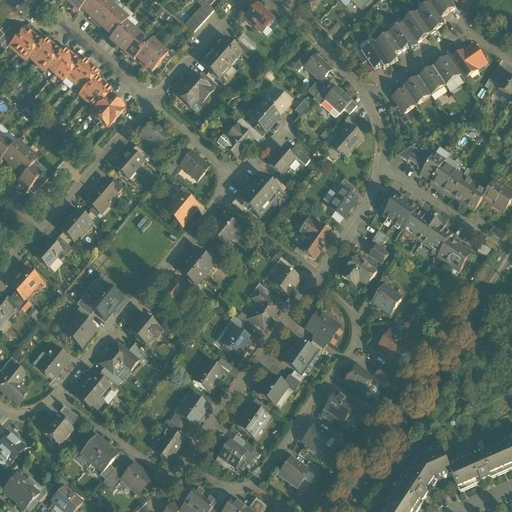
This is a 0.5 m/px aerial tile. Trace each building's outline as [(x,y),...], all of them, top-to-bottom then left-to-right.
[(89,0),(75,0),(69,7),(77,14),(80,11),(89,0)] [(89,0),(80,11),(88,18),(104,0),(103,0),(89,0)] [(88,18),(96,25),(112,7),(104,0),(88,18)] [(349,0),(361,11),(369,2),(370,3),(373,0),(349,0)] [(427,0),(431,5),(441,20),(455,10),(453,6),(450,3),(448,0),(427,0)] [(214,12),(209,8),(205,4),(185,26),(194,33),(214,12)] [(431,5),(417,15),(425,26),(429,22),(436,32),(445,26),(441,20),(431,5)] [(245,19),(261,34),(274,21),(257,6),(245,19)] [(96,25),(104,32),(119,14),(112,7),(96,25)] [(119,14),(104,32),(112,39),(125,24),(127,21),(119,14)] [(403,25),(404,26),(411,35),(415,32),(422,42),(431,36),(425,26),(417,15),(403,25)] [(0,24),(0,47),(5,52),(19,36),(2,22),(0,24)] [(425,26),(431,36),(436,32),(429,22),(425,26)] [(117,49),(133,31),(125,24),(112,39),(109,42),(117,49)] [(404,26),(390,35),(396,43),(400,40),(407,50),(409,49),(412,53),(419,48),(417,45),(411,35),(404,26)] [(9,48),(17,55),(33,37),(25,30),(9,48)] [(125,56),(141,38),(133,31),(117,49),(125,56)] [(411,35),(417,45),(422,42),(415,32),(411,35)] [(390,35),(376,45),(391,67),(398,62),(395,58),(402,53),(396,43),(390,35)] [(41,44),(33,37),(17,55),(25,62),(28,59),(41,44)] [(148,45),(141,38),(125,56),(133,63),(135,60),(148,45)] [(238,44),(247,52),(250,48),(252,46),(243,38),(238,44)] [(224,39),(212,53),(230,68),(241,56),(242,55),(234,48),(224,39)] [(362,54),(376,45),(372,39),(358,48),(362,54)] [(44,40),(41,44),(28,59),(36,66),(52,47),(44,40)] [(396,43),(402,53),(407,50),(400,40),(396,43)] [(135,60),(143,67),(159,49),(151,42),(148,45),(135,60)] [(252,56),(247,52),(238,44),(234,48),(242,55),(241,56),(247,61),(252,56)] [(351,49),(363,66),(368,63),(362,54),(358,48),(356,45),(351,49)] [(384,72),(391,67),(376,45),(362,54),(368,63),(374,73),(381,68),(384,72)] [(60,54),(52,47),(36,66),(44,73),(47,69),(60,54)] [(474,47),(466,53),(478,71),(487,65),(474,47)] [(159,49),(143,67),(151,74),(161,64),(167,56),(159,49)] [(64,51),(60,54),(47,69),(55,76),(71,58),(64,51)] [(450,62),(456,71),(461,77),(464,82),(478,72),(478,71),(466,53),(465,52),(450,62)] [(161,64),(165,68),(174,57),(170,53),(167,56),(161,64)] [(230,68),(212,53),(201,66),(210,74),(219,81),(230,68)] [(293,69),(298,74),(311,59),(306,54),(293,69)] [(79,65),(71,58),(55,76),(63,83),(66,79),(79,65)] [(305,70),(320,84),(331,72),(315,58),(305,70)] [(83,61),(79,65),(66,79),(74,86),(91,68),(83,61)] [(444,64),(451,74),(456,71),(450,62),(449,61),(445,64),(444,64)] [(434,71),(441,81),(446,87),(461,77),(456,71),(451,74),(444,64),(445,64),(444,63),(442,63),(442,64),(433,69),(434,71)] [(15,74),(20,68),(15,64),(10,70),(15,74)] [(98,75),(91,68),(74,86),(82,93),(95,79),(98,75)] [(507,76),(502,73),(497,70),(490,81),(495,85),(499,88),(507,76)] [(429,75),(436,84),(441,81),(434,71),(430,74),(429,75)] [(427,74),(419,79),(429,95),(431,97),(446,87),(441,81),(436,84),(429,75),(430,74),(429,74),(428,73),(427,74)] [(213,93),(217,88),(205,78),(201,74),(197,79),(213,93)] [(205,78),(217,88),(220,91),(225,86),(219,81),(210,74),(205,78)] [(194,76),(189,82),(192,84),(197,79),(194,76)] [(498,91),(511,100),(511,79),(507,76),(499,88),(498,91)] [(465,84),(464,82),(461,77),(446,87),(450,94),(465,84)] [(70,91),(74,86),(66,79),(63,83),(62,84),(70,91)] [(103,86),(95,79),(82,93),(79,97),(87,104),(103,86)] [(175,97),(190,110),(198,102),(201,106),(213,93),(197,79),(192,84),(189,82),(175,97)] [(416,108),(423,103),(422,100),(429,95),(419,79),(410,85),(409,86),(409,87),(410,88),(417,98),(412,101),(416,108)] [(111,93),(103,86),(87,104),(95,111),(108,97),(111,93)] [(405,91),(412,101),(417,98),(410,88),(405,91)] [(323,103),(324,103),(333,111),(335,109),(340,114),(338,116),(339,117),(344,111),(351,103),(335,89),(329,96),(323,103)] [(22,97),(14,90),(10,94),(18,101),(22,97)] [(312,101),(320,108),(320,107),(324,103),(323,103),(329,96),(322,90),(312,101)] [(404,116),(416,108),(412,101),(405,91),(392,100),(398,108),(404,116)] [(276,93),(265,105),(279,118),(284,113),(285,113),(291,106),(276,93)] [(110,99),(108,97),(95,111),(92,114),(92,115),(94,117),(93,118),(106,129),(106,128),(108,130),(124,111),(122,110),(123,109),(111,98),(110,99)] [(294,113),(299,117),(309,106),(304,102),(294,113)] [(330,115),(333,111),(324,103),(320,107),(330,115)] [(344,111),(349,116),(356,108),(351,103),(344,111)] [(279,118),(265,105),(264,104),(249,120),(257,127),(266,135),(280,118),(279,118)] [(393,111),(403,126),(408,123),(404,116),(398,108),(393,111)] [(157,151),(158,152),(169,140),(152,125),(141,138),(143,139),(152,147),(157,151)] [(224,150),(235,160),(253,140),(237,126),(230,135),(233,138),(230,142),(229,143),(223,138),(216,145),(223,151),(224,150)] [(253,132),(262,139),(266,135),(257,127),(253,132)] [(333,147),(345,159),(362,140),(348,127),(338,138),(331,146),(333,147)] [(478,134),(469,128),(464,135),(473,141),(478,134)] [(329,148),(331,149),(333,147),(331,146),(338,138),(333,134),(325,144),(329,148)] [(12,149),(17,144),(7,136),(3,141),(12,149)] [(135,148),(144,156),(152,147),(143,139),(135,148)] [(12,149),(3,141),(0,143),(0,162),(1,161),(12,149)] [(17,144),(12,149),(1,161),(12,170),(25,155),(20,151),(22,149),(17,144)] [(144,156),(146,157),(150,161),(152,159),(151,158),(157,151),(152,147),(144,156)] [(131,153),(141,162),(146,157),(144,156),(135,148),(131,153)] [(429,164),(435,156),(423,148),(419,154),(421,155),(426,159),(424,161),(429,164)] [(290,154),(305,168),(310,162),(295,149),(290,154)] [(408,164),(409,162),(416,152),(411,149),(399,158),(408,164)] [(445,163),(448,159),(450,157),(440,150),(435,157),(445,163)] [(113,169),(128,182),(129,180),(127,179),(133,173),(134,174),(143,164),(141,162),(131,153),(129,151),(113,169)] [(268,167),(280,177),(294,162),(282,152),(268,167)] [(419,154),(416,152),(409,162),(414,166),(421,155),(419,154)] [(180,169),(197,183),(209,169),(191,154),(184,162),(179,168),(180,169)] [(30,160),(25,155),(12,170),(22,180),(31,170),(36,164),(37,163),(32,158),(30,160)] [(426,159),(421,155),(414,166),(419,169),(424,161),(426,159)] [(426,180),(431,184),(444,166),(445,163),(435,157),(435,156),(429,164),(422,174),(427,178),(426,180)] [(167,172),(173,177),(180,169),(179,168),(184,162),(179,158),(167,172)] [(444,166),(455,173),(459,167),(448,159),(445,163),(444,166)] [(429,164),(424,161),(419,169),(417,171),(422,174),(429,164)] [(31,170),(41,179),(46,173),(36,164),(31,170)] [(455,173),(444,166),(431,184),(436,187),(435,190),(441,194),(455,173)] [(41,179),(31,170),(22,180),(18,185),(27,194),(28,193),(39,181),(41,179)] [(465,180),(455,173),(441,194),(446,198),(448,195),(453,199),(463,185),(465,180)] [(260,176),(249,189),(270,207),(268,206),(274,199),(276,200),(281,194),(271,186),(260,176)] [(469,189),(472,185),(465,180),(463,185),(469,189)] [(28,193),(32,197),(43,185),(39,181),(28,193)] [(271,186),(281,194),(285,190),(275,181),(271,186)] [(341,190),(350,196),(355,190),(344,181),(339,189),(341,190)] [(92,209),(98,215),(106,206),(108,208),(117,198),(116,197),(111,192),(112,190),(109,187),(103,182),(93,193),(92,192),(87,199),(90,202),(88,205),(92,209)] [(111,192),(116,197),(123,190),(113,182),(109,187),(112,190),(111,192)] [(495,183),(487,195),(485,198),(497,206),(495,209),(504,215),(511,202),(511,201),(503,196),(506,191),(495,183)] [(469,189),(463,185),(453,199),(464,206),(466,202),(477,210),(485,198),(487,195),(472,185),(469,189)] [(180,197),(190,205),(195,199),(182,189),(177,195),(180,197)] [(270,207),(249,189),(238,201),(237,202),(246,209),(258,220),(264,214),(262,213),(268,206),(269,208),(270,207)] [(335,214),(343,220),(356,201),(350,196),(341,190),(328,209),(335,214)] [(511,194),(506,191),(503,196),(511,201),(511,194)] [(175,221),(183,228),(197,211),(190,205),(180,197),(179,197),(181,199),(178,204),(175,202),(165,214),(174,222),(175,221)] [(384,219),(404,232),(417,213),(419,210),(410,205),(409,206),(406,204),(407,202),(399,197),(384,219)] [(231,206),(242,214),(246,209),(237,202),(238,201),(236,200),(231,206)] [(466,202),(464,206),(474,213),(477,210),(466,202)] [(100,216),(98,215),(92,209),(88,214),(90,215),(96,220),(100,216)] [(72,243),(73,244),(83,232),(85,234),(91,228),(92,227),(85,221),(75,212),(58,231),(63,235),(72,243)] [(427,220),(417,213),(404,232),(434,252),(432,255),(438,259),(450,241),(453,237),(443,230),(444,229),(428,218),(427,220)] [(331,220),(339,226),(343,220),(335,214),(331,220)] [(91,228),(95,232),(101,225),(96,220),(90,215),(85,221),(92,227),(91,228)] [(210,234),(225,247),(239,231),(223,218),(210,234)] [(301,233),(303,234),(309,238),(304,245),(300,251),(309,257),(313,261),(331,236),(326,232),(327,231),(325,230),(325,231),(318,226),(316,228),(308,223),(303,229),(302,228),(302,230),(303,230),(301,233)] [(490,234),(502,242),(506,236),(494,228),(490,234)] [(83,232),(73,244),(75,246),(85,234),(83,232)] [(372,243),(381,249),(388,239),(379,233),(372,243)] [(301,242),(304,245),(309,238),(303,234),(300,238),(301,242)] [(63,235),(58,240),(67,248),(72,243),(63,235)] [(67,248),(58,240),(53,246),(60,253),(59,253),(61,255),(66,259),(72,251),(67,248)] [(478,253),(487,259),(493,250),(495,252),(499,247),(487,240),(484,244),(478,253)] [(458,247),(450,241),(438,259),(447,264),(458,247)] [(34,258),(47,270),(57,259),(55,258),(59,253),(60,253),(53,246),(48,242),(34,258)] [(210,255),(215,259),(219,255),(210,247),(206,252),(210,255)] [(447,264),(454,269),(460,273),(471,255),(458,247),(447,264)] [(370,258),(382,266),(389,256),(377,248),(370,258)] [(192,257),(187,262),(204,277),(212,266),(213,266),(206,260),(195,251),(191,256),(192,257)] [(296,255),(306,262),(309,257),(300,251),(299,251),(296,255)] [(220,263),(215,259),(210,255),(206,260),(213,266),(212,266),(215,269),(220,263)] [(191,256),(182,267),(182,268),(187,262),(192,257),(191,256)] [(282,268),(290,274),(294,268),(281,259),(276,266),(281,269),(282,268)] [(356,280),(367,288),(376,274),(355,259),(342,278),(352,286),(356,280)] [(204,277),(187,262),(182,268),(182,267),(177,272),(188,281),(195,287),(196,287),(204,277)] [(270,285),(288,297),(300,281),(290,274),(282,268),(281,269),(270,285)] [(457,278),(460,273),(454,269),(450,274),(457,278)] [(15,294),(23,301),(23,300),(34,288),(32,286),(37,280),(26,271),(19,278),(18,277),(10,286),(17,292),(15,294)] [(103,286),(111,293),(115,288),(101,276),(97,281),(103,286)] [(372,294),(377,298),(384,288),(388,283),(383,279),(372,294)] [(23,300),(25,302),(41,284),(37,280),(32,286),(34,288),(23,300)] [(184,301),(191,292),(184,286),(178,281),(174,286),(181,293),(179,296),(180,297),(184,301)] [(184,286),(191,292),(194,295),(199,290),(196,287),(195,287),(188,281),(184,286)] [(180,297),(179,296),(171,289),(166,285),(152,302),(166,313),(180,297)] [(103,286),(94,296),(113,312),(122,301),(111,293),(103,286)] [(174,286),(171,289),(179,296),(181,293),(174,286)] [(258,293),(266,299),(269,294),(258,286),(254,292),(257,294),(258,293)] [(373,305),(391,317),(401,303),(394,297),(395,296),(384,288),(377,298),(373,305)] [(248,321),(263,332),(279,309),(266,299),(258,293),(257,294),(252,301),(259,306),(249,320),(248,321)] [(15,294),(9,301),(18,309),(21,312),(28,305),(25,302),(23,300),(23,301),(15,294)] [(104,322),(113,312),(94,296),(86,306),(86,307),(94,313),(104,322)] [(180,297),(166,313),(171,317),(184,301),(180,297)] [(13,314),(18,309),(9,301),(7,299),(2,304),(13,314)] [(0,324),(4,320),(6,322),(13,314),(2,304),(0,302),(0,324)] [(76,306),(79,309),(90,318),(94,313),(86,307),(86,306),(80,302),(76,306)] [(79,317),(86,323),(90,318),(79,309),(75,315),(78,317),(79,317)] [(38,315),(32,310),(28,316),(33,320),(38,315)] [(248,321),(249,320),(241,314),(236,321),(244,327),(248,321)] [(327,346),(328,346),(333,338),(331,336),(337,328),(317,314),(306,331),(317,339),(327,346)] [(135,323),(136,325),(142,317),(156,329),(150,336),(152,338),(146,345),(130,333),(129,334),(146,348),(153,339),(155,341),(158,340),(161,337),(161,334),(159,332),(160,330),(142,315),(135,323)] [(71,342),(81,350),(95,332),(88,327),(89,326),(86,323),(79,317),(78,317),(66,332),(74,339),(71,342)] [(128,331),(130,333),(146,345),(152,338),(150,336),(156,329),(142,317),(136,325),(135,323),(128,331)] [(233,329),(240,334),(244,327),(236,321),(233,318),(227,327),(232,331),(233,329)] [(10,326),(6,322),(4,320),(0,324),(0,332),(2,334),(10,326)] [(232,351),(238,356),(244,348),(247,351),(251,345),(245,341),(246,338),(240,334),(233,329),(232,331),(225,340),(226,341),(222,347),(230,353),(232,351)] [(388,361),(397,368),(406,355),(409,357),(415,349),(391,331),(376,353),(388,361)] [(54,349),(59,344),(51,338),(47,342),(50,345),(54,349)] [(317,339),(313,344),(323,351),(327,346),(317,339)] [(294,373),(300,377),(306,368),(304,366),(313,354),(313,353),(307,349),(296,342),(281,363),(294,373)] [(324,352),(323,351),(313,344),(312,343),(307,349),(313,353),(313,354),(315,356),(319,359),(324,352)] [(54,349),(67,359),(71,354),(59,344),(54,349)] [(37,370),(51,382),(55,378),(69,361),(67,359),(54,349),(50,345),(43,354),(47,358),(40,366),(37,370)] [(104,370),(113,377),(113,376),(118,371),(122,365),(131,372),(138,363),(127,354),(117,345),(100,366),(104,370)] [(135,345),(131,349),(140,357),(144,352),(135,345)] [(142,358),(140,357),(131,349),(127,354),(138,363),(142,358)] [(47,358),(43,354),(33,367),(37,370),(40,366),(47,358)] [(304,366),(306,368),(315,356),(313,354),(304,366)] [(412,359),(409,357),(406,355),(397,368),(399,369),(403,372),(412,359)] [(310,371),(319,359),(315,356),(306,368),(310,371)] [(0,373),(4,377),(13,366),(17,361),(13,358),(0,373)] [(217,365),(229,373),(232,368),(221,360),(217,365)] [(388,361),(383,368),(394,376),(399,369),(397,368),(388,361)] [(192,382),(209,394),(224,374),(207,362),(192,382)] [(126,378),(131,372),(122,365),(118,371),(126,378)] [(0,382),(0,391),(17,406),(27,394),(17,386),(15,384),(23,375),(13,366),(4,377),(0,382)] [(345,383),(362,395),(366,389),(367,390),(374,381),(356,368),(345,383)] [(386,387),(394,376),(383,368),(375,379),(386,387)] [(104,370),(100,374),(117,388),(122,383),(113,376),(113,377),(104,370)] [(126,378),(118,371),(113,376),(122,383),(126,378)] [(294,373),(290,377),(300,384),(304,379),(300,377),(294,373)] [(117,388),(100,374),(97,379),(109,389),(108,390),(111,392),(113,394),(115,391),(117,388)] [(25,376),(23,375),(15,384),(17,386),(25,376)] [(74,397),(94,413),(103,402),(100,399),(108,390),(109,389),(97,379),(92,375),(74,397)] [(292,394),(293,394),(300,384),(290,377),(289,376),(282,386),(287,389),(287,390),(292,394)] [(258,395),(274,407),(287,390),(287,389),(282,386),(271,377),(258,395)] [(100,399),(103,402),(111,392),(108,390),(100,399)] [(280,411),(292,394),(287,390),(274,407),(280,411)] [(118,393),(115,391),(113,394),(111,392),(103,402),(108,406),(118,393)] [(195,392),(191,397),(201,403),(204,399),(195,392)] [(335,419),(342,424),(352,409),(354,406),(348,402),(337,394),(326,411),(336,418),(335,419)] [(186,423),(194,428),(208,408),(201,403),(191,397),(185,405),(187,407),(180,417),(176,414),(175,415),(179,418),(186,423)] [(355,411),(360,415),(367,406),(352,397),(348,402),(354,406),(352,409),(355,411)] [(380,404),(371,397),(366,405),(375,411),(380,404)] [(266,417),(269,419),(273,414),(255,401),(251,406),(252,407),(252,406),(266,417)] [(235,427),(254,440),(264,426),(261,424),(266,417),(252,406),(252,407),(242,420),(241,419),(235,427)] [(65,424),(70,429),(78,419),(64,409),(60,414),(68,421),(65,424)] [(355,411),(352,409),(342,424),(344,426),(355,411)] [(175,415),(169,424),(180,432),(186,423),(179,418),(175,415)] [(50,443),(52,445),(55,445),(59,440),(61,442),(65,441),(73,432),(70,429),(65,424),(64,426),(57,420),(54,423),(53,422),(48,428),(49,429),(43,436),(49,441),(50,443)] [(177,437),(180,432),(169,424),(166,422),(163,427),(167,430),(168,430),(177,437)] [(118,432),(123,435),(127,428),(123,425),(118,432)] [(310,446),(320,454),(331,439),(331,438),(327,436),(314,426),(302,443),(309,448),(310,446)] [(160,459),(168,464),(177,451),(178,450),(184,442),(177,437),(168,430),(167,430),(162,438),(162,441),(156,450),(157,455),(161,458),(160,459)] [(331,439),(338,444),(343,439),(331,430),(327,436),(331,438),(331,439)] [(0,457),(0,458),(10,467),(17,460),(16,460),(24,450),(8,436),(8,437),(0,445),(0,455),(1,456),(0,457)] [(241,448),(245,443),(236,436),(231,443),(240,449),(241,448)] [(92,465),(107,447),(104,445),(103,446),(96,439),(88,448),(81,455),(82,455),(92,465)] [(511,440),(503,444),(505,448),(487,455),(486,452),(448,468),(452,476),(458,491),(479,481),(481,484),(490,480),(489,477),(511,467),(511,440)] [(227,465),(234,469),(235,467),(240,461),(245,453),(240,449),(231,443),(229,442),(219,456),(228,463),(227,465)] [(73,453),(79,458),(82,455),(81,455),(88,448),(82,443),(73,453)] [(241,448),(251,455),(254,450),(245,443),(241,448)] [(310,446),(309,448),(319,456),(320,454),(310,446)] [(110,450),(107,447),(92,465),(102,474),(103,474),(110,467),(117,458),(109,451),(110,450)] [(251,455),(241,448),(240,449),(245,453),(240,461),(248,466),(249,464),(250,465),(255,458),(251,455)] [(254,450),(251,455),(255,458),(257,459),(261,455),(254,450)] [(441,451),(418,461),(386,508),(389,511),(388,511),(413,511),(420,503),(422,504),(428,496),(425,494),(434,481),(436,480),(437,483),(452,476),(448,468),(441,451)] [(82,455),(79,458),(76,462),(86,470),(92,465),(82,455)] [(218,458),(227,465),(228,463),(219,456),(218,458)] [(227,465),(218,458),(214,463),(224,469),(227,465)] [(292,483),(298,488),(303,481),(309,473),(304,469),(291,460),(279,476),(291,485),(292,483)] [(240,461),(235,467),(243,473),(248,466),(240,461)] [(309,473),(314,477),(319,471),(308,463),(304,469),(309,473)] [(121,482),(137,496),(151,480),(135,466),(126,476),(121,482)] [(107,479),(115,471),(110,467),(103,474),(102,474),(100,477),(105,482),(107,479)] [(511,467),(489,477),(490,480),(491,482),(511,472),(511,467)] [(117,468),(115,471),(107,479),(116,488),(121,482),(126,476),(117,468)] [(309,485),(314,477),(309,473),(303,481),(309,485)] [(16,507),(21,511),(23,511),(25,511),(34,501),(38,496),(37,496),(24,484),(25,483),(18,476),(3,493),(17,505),(16,507)] [(28,479),(25,483),(24,484),(37,496),(42,490),(28,479)] [(103,484),(113,494),(116,491),(115,490),(116,488),(107,479),(105,482),(103,484)] [(425,494),(428,496),(429,497),(438,484),(437,483),(436,480),(434,481),(425,494)] [(479,481),(458,491),(460,495),(481,486),(481,484),(479,481)] [(38,496),(34,501),(38,505),(47,494),(53,488),(47,484),(42,490),(37,496),(38,496)] [(57,484),(53,488),(47,494),(55,502),(65,491),(57,484)] [(55,506),(62,511),(75,511),(81,505),(65,491),(55,502),(58,504),(55,506)] [(209,511),(211,510),(215,505),(196,491),(180,511),(209,511)] [(263,511),(266,508),(255,500),(247,511),(248,511),(263,511)] [(25,511),(31,511),(38,505),(34,501),(25,511)] [(248,511),(247,511),(232,501),(224,511),(248,511)] [(413,511),(419,511),(424,505),(422,504),(420,503),(413,511)]
